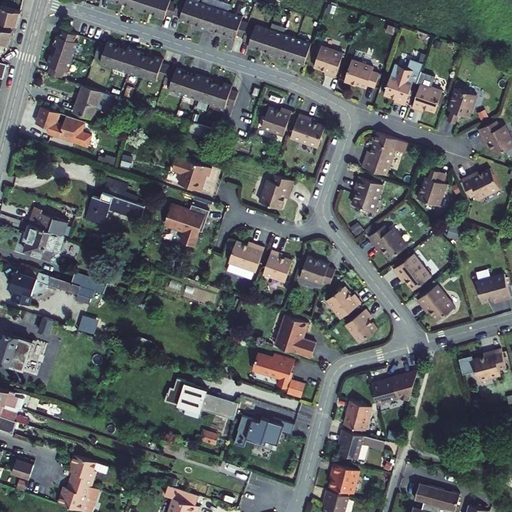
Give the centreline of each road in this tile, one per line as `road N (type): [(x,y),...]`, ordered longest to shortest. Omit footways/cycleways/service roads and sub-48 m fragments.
road 1 (residential): [(42,0),(291,82),(349,115)]
road 2 (residential): [(296,511),(334,372),(416,344)]
road 3 (residential): [(325,220),(416,344)]
road 4 (secondary): [(40,0),(6,130)]
road 5 (residential): [(349,115),(466,146)]
